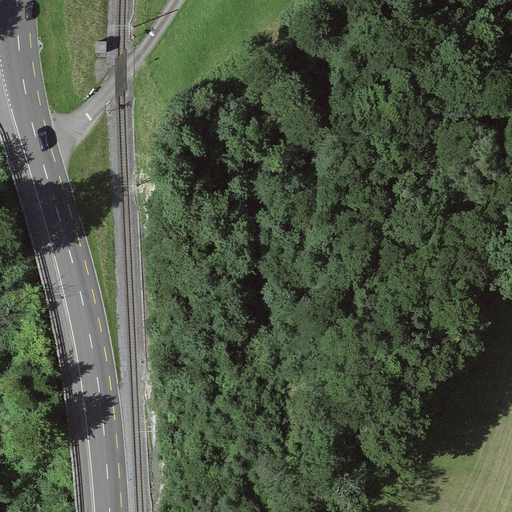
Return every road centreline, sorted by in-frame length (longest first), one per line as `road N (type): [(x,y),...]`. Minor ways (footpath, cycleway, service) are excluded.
road 1 (secondary): [(110,511),(94,357),(30,114),(16,0)]
road 2 (track): [(176,0),(120,79),(57,138),(38,144)]
